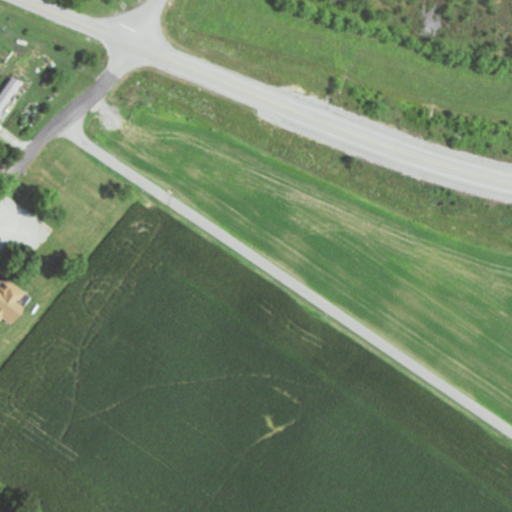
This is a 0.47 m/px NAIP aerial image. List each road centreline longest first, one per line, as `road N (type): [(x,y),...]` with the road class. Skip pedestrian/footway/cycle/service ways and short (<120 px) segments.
road 1 (tertiary): [(511,433),(62,125)]
road 2 (trunk): [(134,49),(408,160),(511,189)]
road 3 (trunk): [(13,0),(134,49)]
